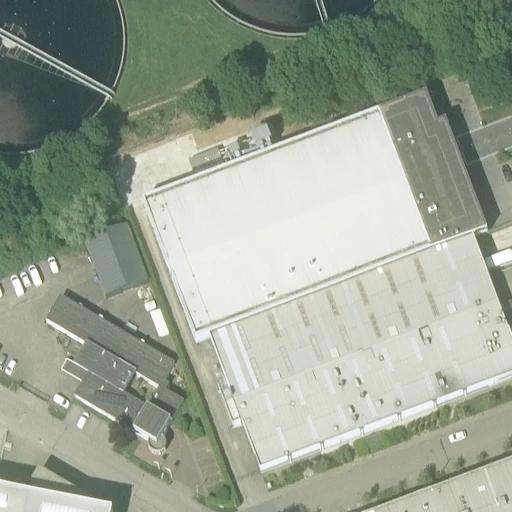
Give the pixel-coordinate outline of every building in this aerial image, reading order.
[(234,429),(243,426),(261,476),(511,380),(511,343),(474,241),(488,236),(447,126),(439,129),(428,99),(144,206),(197,346),(210,341),(232,398),(223,402),(234,429)] [(85,244),(106,301),(148,285),(127,229),(85,244)] [(47,324),(91,351),(79,371),(89,376),(75,400),(150,444),(149,445),(149,447),(148,449),(149,450),(149,452),(150,454),(152,455),(153,456),(155,457),(157,457),(158,457),(160,457),(162,456),(163,455),(165,454),(166,453),(167,451),(167,449),(167,448),(167,446),(166,444),(165,443),(164,441),(163,440),(184,404),(180,402),(167,393),(169,389),(164,386),(175,367),(61,299),(53,314),(47,324)] [(511,511),(511,468),(395,511),(511,511)] [(0,511),(94,511),(96,507),(78,496),(80,492),(69,486),(66,490),(40,474),(33,486),(29,502),(0,496),(0,511)]
